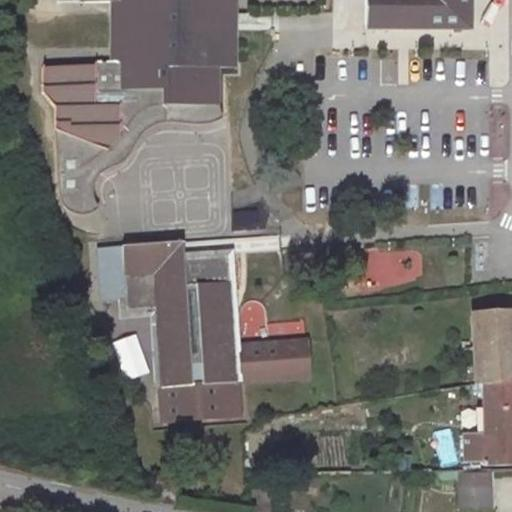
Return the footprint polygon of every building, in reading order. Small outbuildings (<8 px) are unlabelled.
[(85,0),(85,1),(117,1),(117,63),(99,63),(99,67),(46,67),(46,92),(60,106),(60,128),(111,151),(123,138),(123,116),(140,116),(149,109),(149,90),(168,90),(168,105),(221,105),(220,69),(237,69),(236,31),(228,31),(227,16),(236,16),(236,0),(85,0)] [(368,0),(368,29),(470,29),(469,0),(368,0)] [(236,16),(227,16),(228,31),(236,31),(236,16)] [(60,128),(67,196),(71,203),(75,207),(81,210),(87,211),(94,211),(98,210),(104,205),(105,203),(102,197),(101,189),(102,182),(105,175),(113,167),(120,164),(124,163),(132,159),(138,151),(142,139),(147,133),(151,129),(157,126),(163,125),(170,124),(176,126),(180,126),(185,127),(203,126),(217,124),(224,121),(227,120),(221,105),(168,105),(168,90),(149,90),(149,109),(140,116),(123,116),(123,138),(111,151),(60,128)] [(187,241),(127,244),(130,310),(160,308),(164,386),(194,384),(193,364),(204,364),(205,384),(239,382),(239,365),(238,346),(234,279),(231,270),(227,266),(222,263),(222,270),(210,270),(211,283),(189,284),(188,256),(187,241)] [(390,276),(421,274),(420,250),(388,251),(390,276)] [(233,253),(188,256),(189,284),(211,283),(210,270),(222,270),(222,263),(227,266),(231,270),(234,279),(233,253)] [(475,383),(482,382),(510,378),(511,377),(511,313),(471,316),(475,383)] [(135,331),(110,340),(123,379),(149,370),(135,331)] [(310,342),(238,346),(239,365),(245,365),(246,381),(312,377),(310,342)] [(511,466),(511,408),(510,378),(482,382),(485,430),(465,432),(463,464),(482,463),(482,467),(511,466)] [(489,470),(457,470),(458,486),(490,485),(489,470)] [(186,479),(166,475),(164,487),(184,491),(186,479)] [(458,486),(459,506),(490,505),(490,485),(458,486)]
